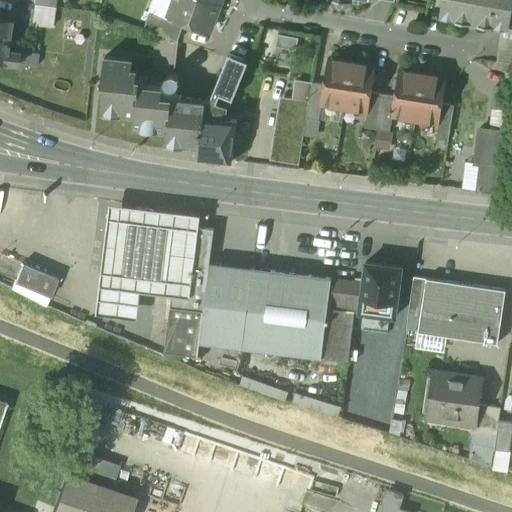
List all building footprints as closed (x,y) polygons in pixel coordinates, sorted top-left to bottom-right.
[(34,0),(34,4),(35,5),(55,8),(56,0),(34,0)] [(69,1),(62,0),(60,7),(68,9),(69,1)] [(221,4),(209,0),(175,0),(169,16),(211,32),(221,4)] [(511,0),(443,0),(441,15),(457,18),(457,21),(471,23),(471,22),(479,23),(479,25),(494,27),(494,25),(510,28),(511,13),(511,0)] [(55,8),(35,5),(33,15),(54,18),(55,8)] [(4,12),(0,11),(0,61),(17,64),(19,53),(3,51),(8,19),(3,18),(4,12)] [(184,26),(149,14),(144,29),(156,33),(178,41),(184,26)] [(54,18),(33,15),(32,25),(52,28),(54,18)] [(178,41),(156,33),(152,70),(173,73),(174,73),(178,41)] [(39,56),(19,53),(17,64),(37,67),(39,56)] [(229,54),(211,100),(206,99),(206,101),(204,117),(225,119),(227,106),(245,61),(229,54)] [(133,59),(105,56),(102,85),(105,85),(102,111),(134,115),(133,127),(167,131),(166,143),(201,146),(204,117),(206,101),(162,96),(163,87),(140,85),(140,80),(136,79),(138,69),(132,69),(133,59)] [(352,62),(328,59),(324,84),(321,103),(322,103),(345,107),(352,62)] [(375,66),(352,62),(345,107),(368,110),(371,92),(375,66)] [(423,74),(399,70),(395,96),(392,114),(393,114),(416,118),(423,74)] [(165,80),(165,82),(177,86),(179,83),(179,81),(179,78),(178,75),(175,74),(174,73),(173,73),(170,73),(167,75),(166,77),(165,80)] [(447,78),(423,74),(416,118),(439,122),(442,103),(447,78)] [(324,84),(312,82),(309,103),(306,118),(319,120),(322,103),(321,103),(324,84)] [(511,85),(494,85),(493,123),(511,123),(511,85)] [(383,94),(371,92),(368,110),(365,127),(378,129),(383,94)] [(395,96),(383,94),(378,129),(390,131),(393,114),(392,114),(395,96)] [(309,103),(284,99),(274,158),(299,162),(306,118),(309,103)] [(454,105),(442,103),(439,122),(436,139),(449,141),(454,105)] [(225,119),(204,117),(201,146),(200,157),(232,161),(237,121),(225,119)] [(479,191),(504,194),(511,132),(479,128),(474,163),(482,164),(479,191)] [(392,147),(395,132),(382,130),(379,145),(392,147)] [(110,204),(97,313),(138,318),(141,291),(172,294),(191,297),(201,215),(110,204)] [(192,226),(191,237),(179,236),(172,294),(168,328),(202,332),(210,261),(214,228),(192,226)] [(332,276),(210,261),(202,332),(201,342),(322,357),(331,279),(332,276)] [(403,266),(366,262),(364,283),(360,312),(363,312),(397,317),(400,291),(403,266)] [(59,279),(23,263),(15,282),(51,297),(59,279)] [(415,268),(403,266),(400,291),(412,293),(414,276),(415,268)] [(427,278),(414,276),(412,293),(409,312),(421,314),(427,278)] [(507,290),(427,278),(421,314),(419,330),(419,332),(499,343),(507,290)] [(352,329),(358,282),(331,279),(322,357),(349,360),(352,329)] [(358,282),(352,329),(361,330),(363,312),(360,312),(364,283),(358,282)] [(419,330),(421,314),(409,312),(407,328),(419,330)] [(202,332),(168,328),(165,352),(199,356),(201,342),(202,332)] [(241,383),(287,399),(292,384),(246,368),(241,383)] [(482,378),(434,371),(428,415),(474,422),(477,402),(479,403),(482,378)] [(479,403),(477,402),(474,422),(473,430),(497,433),(499,418),(501,406),(479,403)] [(511,437),(511,419),(499,418),(497,433),(495,447),(510,450),(511,437)] [(116,483),(122,463),(95,455),(89,475),(116,483)] [(131,511),(136,499),(66,475),(53,511),(131,511)] [(405,507),(408,491),(388,487),(382,511),(415,511),(416,509),(405,507)]
